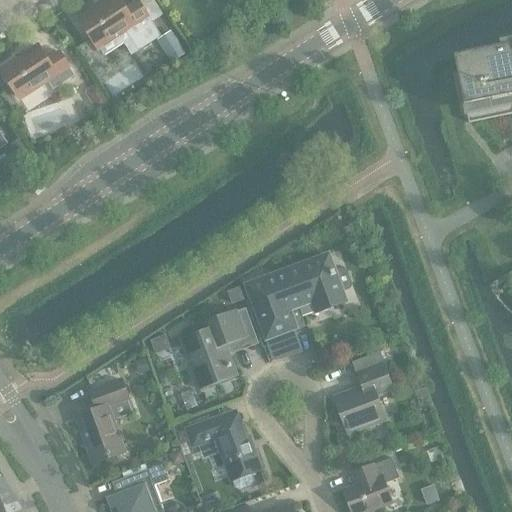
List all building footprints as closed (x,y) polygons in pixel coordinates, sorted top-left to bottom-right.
[(157,32),(147,17),(148,17),(138,1),(125,10),(118,0),(111,0),(80,21),(97,48),(125,29),(136,46),(157,32)] [(455,58),(455,60),(469,124),(511,114),(511,35),(500,38),(502,48),(455,58)] [(179,43),(165,52),(172,63),(186,54),(179,43)] [(73,76),(69,69),(59,53),(47,60),(39,47),(2,71),(19,98),(47,80),(53,89),(73,76)] [(102,95),(91,102),(96,110),(107,103),(102,95)] [(24,144),(13,151),(20,162),(31,155),(24,144)] [(341,270),(334,273),(328,256),(247,286),(267,339),(295,328),(288,310),(313,301),(314,306),(343,296),(341,293),(349,290),(351,287),(351,285),(346,272),(344,271),(341,270)] [(240,288),(228,292),(233,305),(244,300),(240,288)] [(227,344),(243,338),(247,336),(237,310),(197,325),(200,334),(183,340),(193,367),(191,368),(199,389),(234,376),(227,357),(231,355),(227,344)] [(165,336),(151,342),(155,353),(170,347),(165,336)] [(145,359),(135,362),(139,374),(149,370),(145,359)] [(376,396),(392,390),(383,364),(357,374),(362,387),(334,398),(348,435),(370,427),(366,417),(382,412),(376,396)] [(108,407),(128,400),(121,381),(90,392),(97,410),(76,418),(93,465),(125,453),(108,407)] [(231,482),(233,481),(236,488),(239,490),(251,485),(253,482),(251,475),(261,471),(254,450),(251,452),(241,425),(227,430),(222,417),(185,430),(190,441),(191,445),(214,437),(231,482)] [(185,430),(177,434),(181,445),(190,441),(185,430)] [(182,451),(170,455),(174,466),(185,462),(182,451)] [(392,459),(374,466),(374,465),(361,470),(366,482),(343,491),(350,511),(372,511),(393,504),(385,484),(399,479),(392,459)] [(162,464),(120,480),(124,491),(106,498),(110,511),(163,511),(154,486),(169,481),(162,464)]
